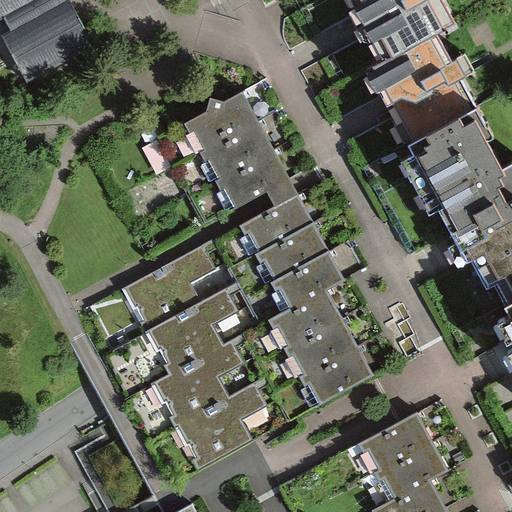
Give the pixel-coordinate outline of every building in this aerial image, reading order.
[(0,0),(0,15),(1,15),(10,31),(0,36),(0,37),(25,83),(92,47),(66,0),(0,0)] [(438,0),(346,0),(383,67),(435,38),(454,28),(438,0)] [(383,67),(364,77),(405,152),(413,148),(477,113),(435,38),(383,67)] [(188,125),(203,153),(257,125),(243,97),(188,125)] [(511,204),(482,151),(494,144),(477,113),(413,148),(422,163),(411,169),(489,312),(511,298),(511,204)] [(203,153),(218,181),(272,153),(257,125),(203,153)] [(218,181),(232,210),(286,182),(272,153),(218,181)] [(241,228),(257,257),(311,228),(295,199),(241,228)] [(257,257),(273,286),(327,257),(311,228),(257,257)] [(203,247),(123,290),(170,376),(156,383),(165,401),(167,399),(176,415),(171,418),(176,427),(178,426),(188,443),(191,441),(200,458),(194,461),(199,469),(253,440),(242,420),(268,406),(256,384),(230,398),(219,377),(245,363),(232,341),(224,345),(214,326),(238,312),(203,247)] [(273,286),(288,315),(323,296),(342,286),(327,257),(273,286)] [(338,324),(323,296),(288,315),(270,325),(284,352),(338,324)] [(511,298),(489,312),(511,353),(511,298)] [(353,351),(338,324),(284,352),(299,380),(353,351)] [(368,379),(353,351),(299,380),(314,408),(368,379)] [(358,447),(373,475),(427,446),(411,418),(358,447)] [(373,475),(388,502),(425,483),(442,473),(427,446),(373,475)] [(440,511),(441,511),(425,483),(388,502),(371,511),(440,511)] [(197,511),(192,502),(173,511),(197,511)]
